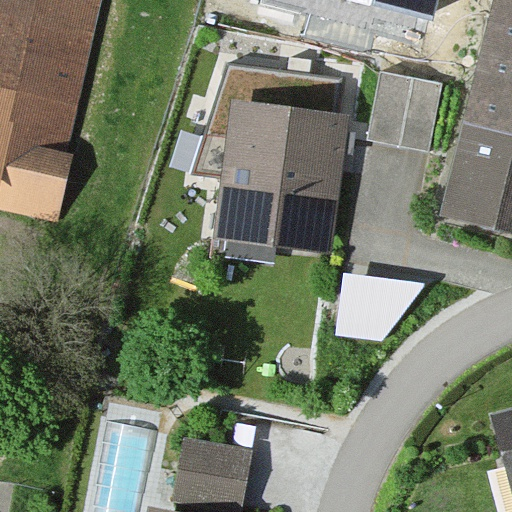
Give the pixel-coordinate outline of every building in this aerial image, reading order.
[(0,0),(0,216),(54,230),(71,163),(57,160),(97,0),(0,0)] [(433,0),(379,0),(430,12),(433,0)] [(511,0),(490,0),(439,211),(511,228),(511,0)] [(446,85),(381,72),(367,143),(432,156),(446,85)] [(353,119),(238,107),(223,249),(338,261),(353,119)] [(349,269),(340,330),(402,340),(411,278),(349,269)] [(511,415),(501,418),(511,464),(511,415)] [(249,511),(259,456),(190,445),(178,511),(249,511)]
